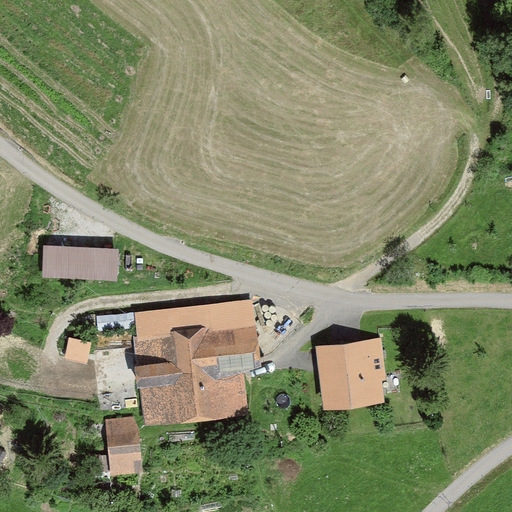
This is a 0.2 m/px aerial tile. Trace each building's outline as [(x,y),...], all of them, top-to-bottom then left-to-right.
[(113,247),(47,247),(47,276),(113,277),(113,247)] [(246,303),(132,312),(140,425),(241,414),(236,367),(250,365),(246,303)] [(89,344),(65,339),(61,360),(85,365),(89,344)] [(376,342),(312,349),(318,403),(382,396),(376,342)] [(131,421),(104,423),(108,475),(136,473),(131,421)]
